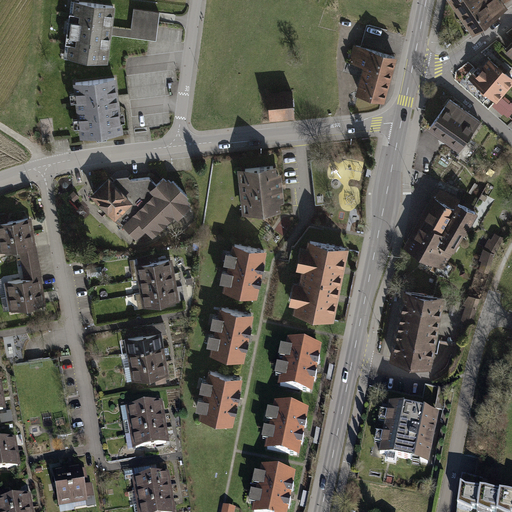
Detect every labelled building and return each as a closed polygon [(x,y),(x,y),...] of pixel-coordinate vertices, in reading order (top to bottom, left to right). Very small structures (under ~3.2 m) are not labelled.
[(82,0),(74,0),(67,56),(108,61),(116,4),(82,0)] [(449,0),(472,32),(507,7),(501,0),(449,0)] [(131,29),(113,26),(112,34),(157,40),(161,11),(134,8),(131,29)] [(365,66),(358,94),(386,101),(398,57),(383,53),(389,32),(369,27),(364,47),(357,46),(353,63),(365,66)] [(481,74),(475,81),(496,99),(511,81),(511,78),(490,59),(479,72),(481,74)] [(73,81),(80,137),(124,131),(117,76),(73,81)] [(292,92),(270,94),(272,121),(294,118),(292,92)] [(450,98),(427,128),(456,149),(479,119),(450,98)] [(275,164),(236,168),(240,213),(263,212),(279,210),(279,201),(282,200),(280,172),(276,172),(275,164)] [(341,182),(344,166),(337,165),(333,180),(341,182)] [(101,178),(84,195),(141,245),(173,215),(176,218),(189,204),(187,202),(189,200),(179,187),(172,180),(165,179),(161,177),(155,182),(148,177),(129,179),(127,176),(114,177),(112,180),(106,175),(101,178)] [(439,189),(407,247),(444,268),(475,212),(459,203),(455,209),(453,208),(457,199),(439,189)] [(29,218),(0,222),(0,236),(31,232),(29,218)] [(31,232),(0,236),(0,250),(0,251),(21,248),(34,245),(31,232)] [(499,245),(489,240),(484,249),(481,258),(492,262),(495,254),(499,245)] [(347,249),(309,242),(302,277),(340,284),(347,249)] [(234,243),(224,292),(256,298),(266,250),(234,243)] [(34,245),(21,248),(27,278),(39,276),(41,276),(36,245),(34,245)] [(170,259),(137,265),(139,279),(173,273),(170,259)] [(173,273),(139,279),(141,293),(175,287),(173,273)] [(27,278),(5,282),(8,296),(41,290),(39,276),(27,278)] [(340,284),(302,277),(295,312),(334,319),(340,284)] [(175,287),(141,293),(144,306),(177,301),(175,287)] [(41,290),(8,296),(10,310),(44,304),(41,290)] [(405,291),(391,357),(429,364),(443,298),(405,291)] [(467,306),(463,319),(472,322),(479,301),(468,298),(464,304),(467,306)] [(243,362),(254,313),(219,305),(208,354),(243,362)] [(159,333),(125,339),(128,353),(161,347),(159,333)] [(323,346),(289,339),(279,387),(313,394),(323,346)] [(161,347),(128,353),(130,366),(164,361),(161,347)] [(164,361),(130,366),(132,380),(166,374),(164,361)] [(232,424),(241,376),(207,370),(198,418),(232,424)] [(441,389),(437,408),(444,410),(448,390),(441,389)] [(160,401),(127,407),(129,421),(163,415),(160,401)] [(268,450),(301,456),(309,408),(277,402),(268,450)] [(439,414),(392,405),(382,455),(429,465),(439,414)] [(163,415),(129,421),(131,435),(165,429),(163,415)] [(165,429),(131,435),(134,448),(167,443),(165,429)] [(14,439),(0,440),(0,455),(16,452),(14,439)] [(16,452),(0,455),(0,469),(18,466),(16,452)] [(286,511),(295,472),(263,465),(252,511),(286,511)] [(67,469),(73,503),(87,501),(81,467),(67,469)] [(53,472),(59,505),(73,503),(67,469),(53,472)] [(166,472),(133,478),(135,492),(169,486),(166,472)] [(169,486),(135,492),(137,506),(171,500),(169,486)] [(481,488),(461,486),(458,508),(471,511),(472,508),(478,508),(481,488)] [(501,490),(481,488),(478,508),(478,509),(485,511),(491,511),(492,510),(498,511),(501,490)] [(511,511),(511,491),(501,490),(498,511),(511,511)] [(28,495),(0,499),(0,511),(7,511),(31,509),(28,495)] [(173,511),(171,500),(137,506),(138,511),(173,511)]
